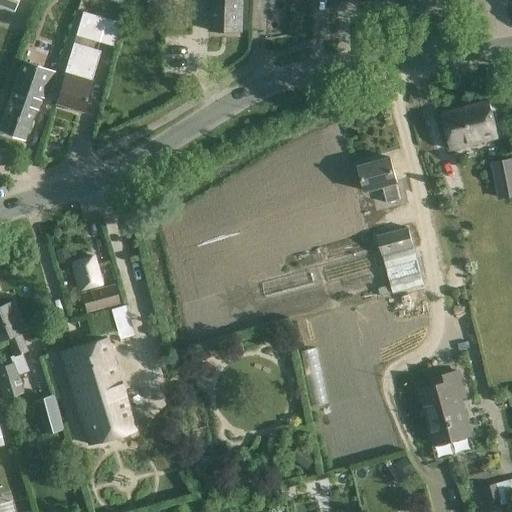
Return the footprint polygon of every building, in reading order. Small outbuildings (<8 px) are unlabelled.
[(0,0),(0,6),(14,12),(18,0),(30,0),(32,1),(31,0),(0,0)] [(63,41),(75,7),(56,0),(50,0),(39,33),(63,41)] [(209,0),(209,31),(243,32),(243,0),(209,0)] [(100,42),(113,46),(120,23),(82,12),(75,35),(99,42),(100,42)] [(83,110),(100,51),(73,43),(64,75),(56,103),(70,107),(69,110),(80,114),(81,110),(83,110)] [(0,123),(0,131),(24,140),(41,94),(48,96),(56,73),(22,62),(14,84),(0,123)] [(490,100),(441,112),(450,149),(499,136),(490,100)] [(383,187),(387,202),(400,199),(396,183),(398,183),(391,157),(358,166),(365,192),(383,187)] [(511,157),(491,162),(499,199),(511,196),(511,157)] [(384,257),(393,293),(424,285),(414,248),(409,227),(376,235),(382,258),(384,257)] [(47,284),(60,281),(49,239),(36,243),(47,284)] [(72,263),(81,293),(102,287),(94,257),(72,263)] [(114,284),(81,293),(86,313),(120,304),(114,284)] [(0,341),(6,339),(14,358),(28,352),(20,334),(21,333),(9,302),(0,305),(0,341)] [(128,302),(113,307),(122,338),(137,333),(128,302)] [(111,310),(89,316),(95,335),(116,329),(111,310)] [(60,352),(89,444),(135,430),(107,338),(60,352)] [(0,366),(0,388),(3,399),(23,393),(14,363),(0,366)] [(420,389),(436,444),(470,435),(460,397),(465,396),(458,370),(443,374),(445,383),(420,389)] [(32,401),(42,436),(63,430),(53,395),(32,401)] [(500,500),(502,505),(511,501),(511,480),(511,479),(484,487),(488,503),(500,500)]
